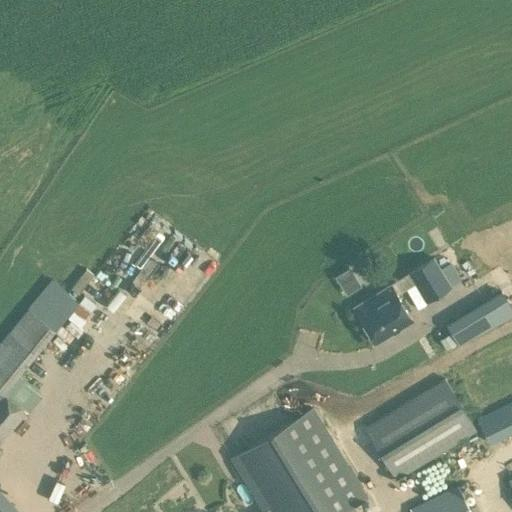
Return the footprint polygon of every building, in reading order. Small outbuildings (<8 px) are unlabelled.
[(433,257),(409,272),(426,299),(450,285),(433,257)] [(350,264),(334,273),(345,292),(361,283),(350,264)] [(354,306),(376,342),(412,319),(390,284),(354,306)] [(459,342),(511,309),(500,290),(447,323),(459,342)] [(52,326),(29,307),(0,342),(0,444),(27,412),(9,398),(17,388),(8,380),(52,326)] [(129,377),(152,344),(141,336),(118,369),(129,377)] [(476,428),(445,377),(365,426),(396,477),(476,428)] [(511,433),(511,401),(477,417),(490,445),(511,433)] [(338,511),(368,494),(313,405),(229,456),(263,511),(338,511)] [(478,428),(454,446),(464,460),(488,442),(478,428)] [(472,511),(460,485),(409,508),(411,511),(472,511)]
